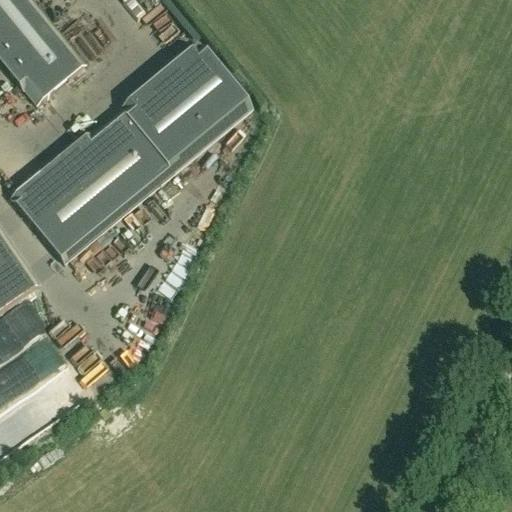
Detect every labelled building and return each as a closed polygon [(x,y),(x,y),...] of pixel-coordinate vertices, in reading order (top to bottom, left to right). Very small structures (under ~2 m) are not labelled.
[(0,0),(0,65),(35,108),(83,68),(26,0),(0,0)] [(172,65),(179,73),(191,65),(184,55),(197,45),(176,16),(162,26),(177,48),(158,61),(165,70),(172,65)] [(206,52),(194,61),(207,77),(219,68),(206,52)] [(201,78),(180,88),(186,100),(203,92),(217,119),(236,109),(221,77),(204,85),(201,78)] [(63,267),(172,178),(120,113),(10,203),(63,267)] [(0,313),(37,289),(0,234),(0,313)]
